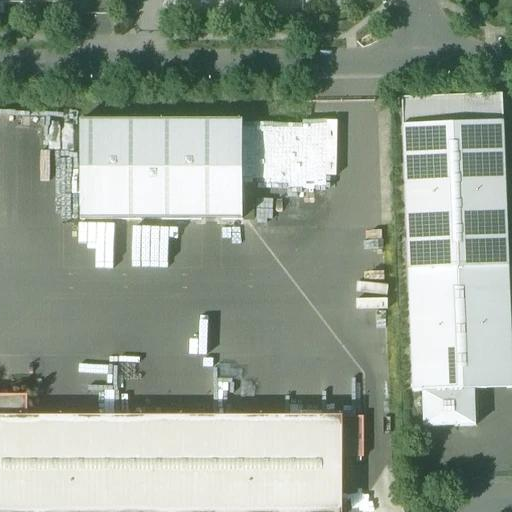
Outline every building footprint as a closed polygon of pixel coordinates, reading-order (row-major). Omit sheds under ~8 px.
[(502,96),(402,100),(403,128),(503,124),(502,96)] [(244,122),(80,123),(81,223),(245,223),(244,122)] [(503,124),(403,128),(408,272),(509,269),(503,124)] [(511,358),(509,269),(408,272),(413,393),(412,393),(422,393),(474,391),(511,389),(511,358)] [(474,391),(422,393),(424,429),(445,428),(445,425),(454,425),(454,428),(476,427),(474,391)] [(28,397),(0,397),(0,418),(28,418),(28,397)] [(28,418),(0,418),(0,511),(342,511),(343,459),(343,418),(28,418)] [(364,418),(343,418),(343,459),(364,459),(364,418)]
